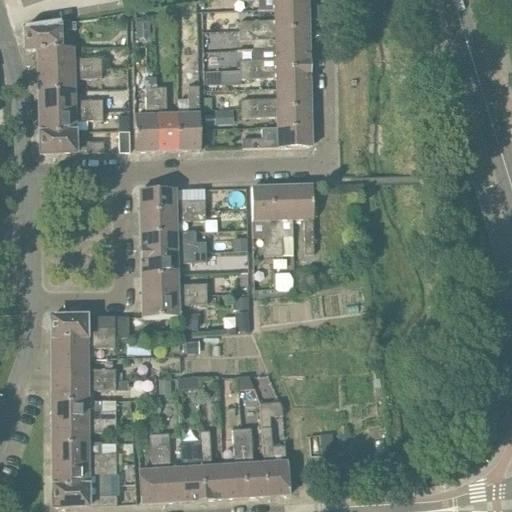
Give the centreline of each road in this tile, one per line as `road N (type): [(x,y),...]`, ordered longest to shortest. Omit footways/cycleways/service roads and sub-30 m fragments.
road 1 (residential): [(119,174),(330,167),(328,0)]
road 2 (residential): [(31,300),(122,299),(119,174)]
road 3 (tertiary): [(511,196),(455,0)]
road 4 (residential): [(28,176),(8,0)]
road 5 (residential): [(0,429),(31,300)]
